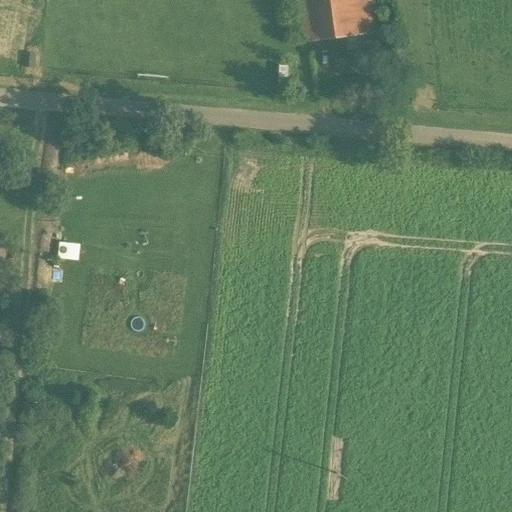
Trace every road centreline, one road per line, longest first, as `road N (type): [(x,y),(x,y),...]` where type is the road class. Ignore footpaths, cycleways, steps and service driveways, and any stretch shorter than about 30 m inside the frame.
road 1 (unclassified): [(511,143),(0,97)]
road 2 (track): [(43,100),(0,511)]
